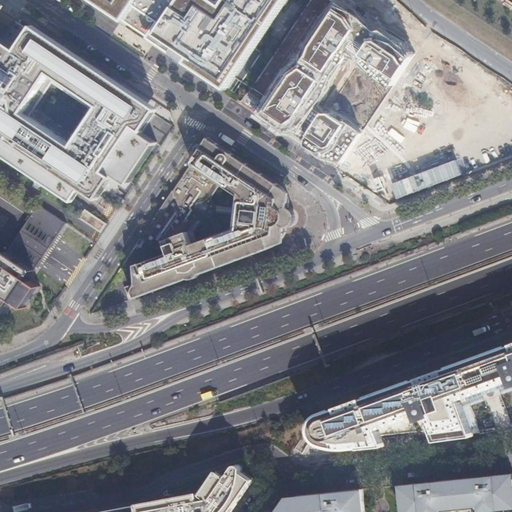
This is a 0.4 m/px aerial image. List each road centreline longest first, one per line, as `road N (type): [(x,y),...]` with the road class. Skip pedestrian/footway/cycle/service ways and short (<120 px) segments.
road 1 (motorway): [(511,234),(0,419)]
road 2 (motorway): [(0,459),(511,279)]
road 3 (motorway): [(0,470),(252,413),(511,320)]
road 4 (residential): [(292,475),(265,453),(246,452),(143,494),(49,511)]
road 5 (residential): [(65,321),(206,111)]
road 6 (residential): [(511,456),(292,475)]
road 7 (motorway): [(188,305),(127,345),(0,390)]
road 8 (residential): [(40,0),(206,111)]
road 9 (tertiary): [(337,246),(188,305)]
road 10 (residential): [(206,111),(333,196)]
road 11 (tertiary): [(511,184),(380,232)]
road 12 (tertiary): [(188,305),(88,329),(65,321)]
road 13 (residential): [(408,0),(511,73)]
